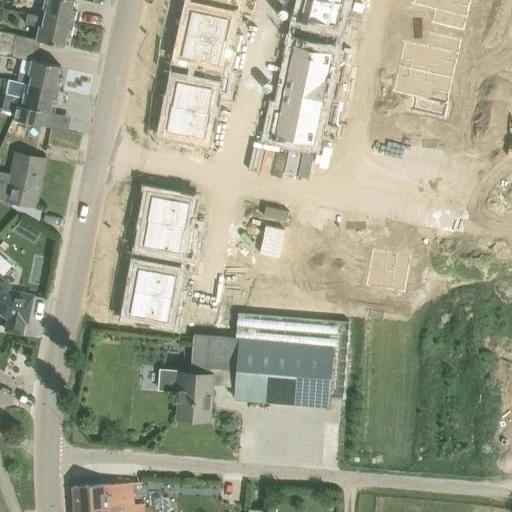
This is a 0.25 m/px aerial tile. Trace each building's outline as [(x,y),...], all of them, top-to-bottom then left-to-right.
[(44,17),(75,23),(78,10),(74,9),(76,0),(45,0),(44,8),(46,8),(44,17)] [(345,8),(310,0),(305,0),(301,22),(339,32),(345,8)] [(310,0),(345,8),(346,0),(310,0)] [(469,19),(473,0),(415,0),(414,5),(437,11),(469,19)] [(187,33),(226,42),(232,18),(193,10),(187,33)] [(39,26),(37,40),(40,40),(46,42),(66,46),(68,36),(72,37),(75,23),(44,17),(28,13),(26,23),(39,26)] [(0,28),(0,41),(14,45),(16,34),(16,32),(0,28)] [(226,42),(187,33),(182,56),(221,65),(226,42)] [(0,53),(12,56),(14,45),(0,41),(0,53)] [(404,41),(398,67),(454,80),(460,54),(429,47),(404,41)] [(333,58),(294,49),(289,72),(328,81),(333,58)] [(32,60),(29,73),(20,71),(18,80),(31,83),(61,89),(63,76),(60,75),(62,65),(32,60)] [(449,106),(454,80),(398,67),(393,93),(417,99),(414,111),(446,118),(449,106)] [(284,95),(324,103),(328,81),(289,72),(284,95)] [(216,88),(177,80),(172,105),(211,113),(216,88)] [(15,119),(25,121),(45,125),(48,111),(51,112),(54,102),(57,103),(61,89),(31,83),(29,91),(26,91),(24,97),(6,92),(3,107),(0,106),(0,110),(16,115),(15,119)] [(511,86),(508,85),(503,107),(511,109),(511,86)] [(280,117),(319,126),(324,103),(284,95),(280,117)] [(211,113),(172,105),(167,130),(206,138),(211,113)] [(498,130),(511,133),(511,109),(503,107),(498,130)] [(319,126),(280,117),(275,141),(314,149),(319,126)] [(6,200),(17,202),(36,206),(46,158),(15,152),(6,200)] [(153,195),(148,219),(188,226),(192,203),(153,195)] [(183,250),(188,226),(148,219),(144,242),(183,250)] [(256,267),(264,228),(241,224),(233,263),(256,267)] [(287,232),(264,228),(256,267),(279,272),(287,232)] [(321,279),(329,240),(306,236),(298,275),(321,279)] [(329,240),(321,279),(344,284),(352,244),(329,240)] [(372,249),(366,278),(406,286),(412,257),(372,249)] [(28,321),(33,299),(33,297),(35,296),(34,295),(12,291),(8,288),(12,284),(2,276),(13,264),(0,252),(0,309),(7,315),(6,316),(9,317),(6,330),(23,333),(26,320),(28,321)] [(434,269),(429,295),(441,297),(443,289),(482,296),(488,265),(448,257),(446,271),(434,269)] [(179,273),(139,266),(135,290),(174,297),(179,273)] [(174,297),(135,290),(131,313),(170,320),(174,297)] [(181,391),(179,417),(210,420),(213,384),(237,386),(236,398),(329,406),(330,397),(344,399),(350,321),(239,312),(237,337),(195,334),(192,371),(164,369),(162,389),(181,391)] [(448,332),(443,358),(485,366),(488,350),(485,350),(487,340),(448,332)] [(16,345),(15,345),(15,346),(16,346),(17,351),(16,352),(17,353),(18,352),(23,351),(24,351),(24,350),(23,350),(22,345),(23,344),(22,343),(21,344),(16,345)] [(482,381),(485,366),(443,358),(438,383),(478,391),(479,381),(482,381)] [(459,410),(434,405),(431,417),(440,418),(432,458),(463,464),(471,424),(457,422),(459,410)] [(391,419),(350,416),(348,446),(388,449),(391,419)] [(133,482),(102,484),(74,486),(75,511),(110,511),(110,499),(133,499),(133,504),(145,503),(144,482),(133,483),(133,482)] [(110,511),(145,511),(145,503),(133,504),(133,499),(110,499),(110,511)]
